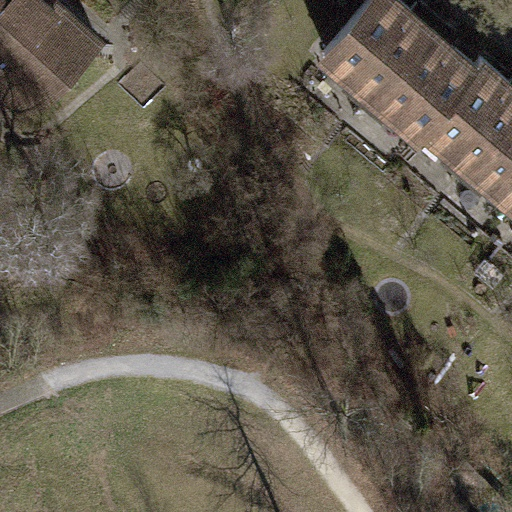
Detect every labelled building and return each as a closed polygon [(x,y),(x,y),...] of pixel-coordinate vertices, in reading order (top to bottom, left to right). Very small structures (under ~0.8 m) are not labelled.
[(0,0),(0,27),(23,0),(0,0)] [(49,0),(23,0),(0,27),(0,68),(34,98),(89,34),(49,0)] [(423,16),(403,0),(355,0),(320,42),(368,82),(423,16)] [(471,56),(423,16),(368,82),(416,121),(471,56)] [(511,102),(511,89),(471,56),(416,121),(464,161),(511,102)] [(511,200),(511,102),(464,161),(511,200)]
